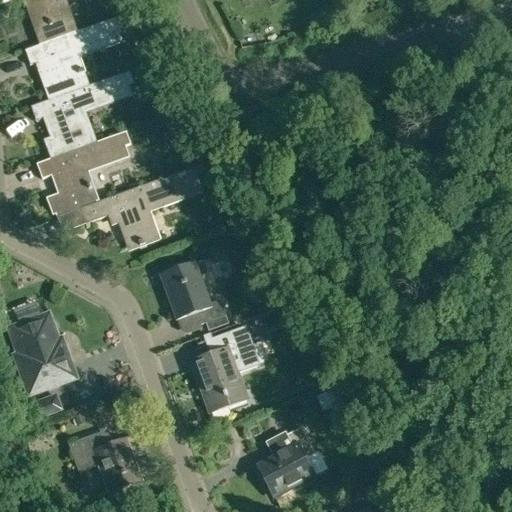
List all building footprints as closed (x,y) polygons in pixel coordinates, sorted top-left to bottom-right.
[(18,0),(23,11),(31,8),(34,18),(31,19),(41,46),(75,33),(63,2),(68,0),(18,0)] [(139,10),(130,14),(134,25),(143,22),(139,10)] [(51,102),(87,89),(82,75),(80,75),(74,59),(119,42),(117,37),(125,34),(119,17),(75,33),(41,46),(24,52),(30,68),(41,65),(45,75),(41,77),(51,102)] [(47,144),(53,161),(94,146),(82,114),(129,97),(126,88),(134,85),(130,73),(87,89),(51,102),(30,109),(36,123),(45,120),(53,141),(47,144)] [(176,129),(159,135),(165,152),(182,146),(176,129)] [(80,210),(96,204),(90,187),(89,187),(84,174),(126,158),(123,149),(130,147),(125,134),(94,146),(53,161),(37,166),(42,182),(54,178),(61,198),(50,202),(56,219),(80,210)] [(216,161),(96,204),(80,210),(86,226),(110,218),(112,225),(120,222),(130,251),(139,247),(140,249),(158,242),(147,212),(162,207),(162,205),(185,197),(186,201),(204,195),(196,175),(205,171),(204,169),(217,164),(216,161)] [(197,314),(201,326),(226,317),(221,302),(209,306),(194,264),(159,276),(166,296),(164,297),(168,308),(171,307),(176,321),(197,314)] [(48,316),(9,331),(26,378),(22,379),(27,394),(53,384),(75,377),(70,363),(64,347),(60,349),(48,316)] [(260,366),(258,361),(253,346),(250,347),(243,330),(213,340),(211,335),(204,338),(212,361),(193,367),(210,416),(248,403),(238,374),(260,366)] [(324,391),(336,386),(330,371),(318,375),(324,391)] [(322,413),(342,405),(336,389),(316,397),(322,413)] [(56,395),(21,408),(27,425),(62,412),(56,395)] [(85,414),(75,417),(78,426),(88,422),(85,414)] [(304,461),(315,456),(301,430),(286,438),(293,451),(259,468),(275,499),(314,479),(304,461)] [(108,495),(143,483),(127,440),(104,448),(100,435),(69,446),(79,474),(98,467),(108,495)]
